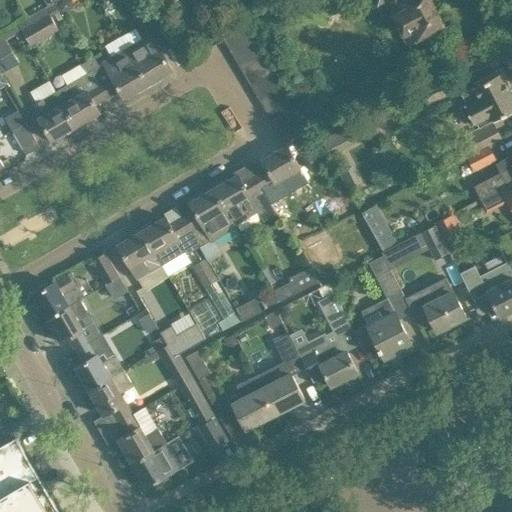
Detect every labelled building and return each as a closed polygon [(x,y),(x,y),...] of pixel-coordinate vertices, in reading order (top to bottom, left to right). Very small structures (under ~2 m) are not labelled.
[(169,41),(145,0),(135,0),(139,5),(134,8),(143,25),(137,28),(142,38),(127,46),(150,85),(151,84),(151,85),(161,79),(159,76),(172,68),(160,47),(169,41)] [(433,45),(430,39),(447,30),(431,0),(379,0),(378,5),(382,12),(389,14),(393,12),(409,42),(415,54),(420,59),(426,60),(431,57),(434,52),(433,45)] [(59,29),(47,7),(18,24),(31,45),(59,29)] [(0,56),(4,72),(8,69),(9,70),(20,63),(6,39),(9,38),(11,41),(22,34),(16,24),(0,33),(0,56)] [(241,28),(224,38),(231,50),(252,38),(245,26),(241,28)] [(252,38),(231,50),(238,61),(259,49),(252,38)] [(94,56),(87,60),(108,96),(120,89),(124,97),(138,89),(139,92),(149,87),(148,86),(150,85),(127,46),(102,61),(103,63),(99,65),(94,56)] [(259,49),(238,61),(244,73),(265,61),(259,49)] [(64,104),(76,125),(100,111),(95,103),(108,96),(87,60),(82,63),(87,72),(56,90),(64,104)] [(244,73),(251,84),(272,72),(265,61),(244,73)] [(421,90),(428,104),(466,84),(459,70),(421,90)] [(272,72),(251,84),(258,96),(279,83),(272,72)] [(3,73),(0,74),(0,90),(10,84),(3,73)] [(466,102),(458,106),(468,126),(476,121),(479,127),(465,134),(473,151),(488,144),(501,137),(492,120),(511,109),(511,93),(501,73),(462,93),(466,102)] [(279,83),(258,96),(265,107),(286,95),(279,83)] [(52,139),(76,125),(64,104),(56,90),(32,104),(52,139)] [(286,95),(265,107),(271,118),(292,106),(286,95)] [(292,106),(271,118),(278,130),(299,118),(292,106)] [(5,117),(26,153),(39,145),(18,110),(5,117)] [(299,118),(278,130),(283,138),(285,141),(302,131),(306,129),(299,118)] [(330,155),(362,138),(354,123),(322,140),(330,155)] [(310,136),(299,142),(310,160),(321,154),(310,136)] [(473,151),(467,155),(475,171),(496,160),(488,144),(473,151)] [(267,167),(255,174),(271,201),(294,187),(286,174),(300,166),(287,145),(263,159),(267,167)] [(511,154),(496,162),(501,172),(474,185),(481,198),(511,181),(511,154)] [(227,209),(236,224),(258,211),(264,220),(277,212),(271,201),(255,174),(243,181),(238,173),(214,187),(227,209)] [(511,181),(481,198),(486,209),(506,199),(511,210),(511,181)] [(214,187),(190,201),(214,240),(238,228),(236,224),(227,209),(214,187)] [(346,194),(335,199),(342,213),(352,209),(346,194)] [(378,212),(365,218),(375,238),(387,231),(378,212)] [(453,214),(436,222),(447,243),(463,234),(453,214)] [(187,254),(200,246),(183,216),(171,223),(166,216),(152,224),(150,221),(140,227),(142,230),(162,264),(185,251),(187,254)] [(421,231),(435,259),(450,251),(436,224),(421,231)] [(138,278),(162,264),(142,230),(118,244),(138,278)] [(93,259),(106,283),(120,275),(106,251),(93,259)] [(219,279),(217,274),(206,257),(193,265),(206,287),(224,318),(218,321),(223,329),(242,319),(237,310),(235,312),(217,281),(219,279)] [(500,316),(511,309),(511,269),(509,264),(507,261),(480,275),(475,265),(460,272),(474,299),(487,292),(500,316)] [(312,267),(291,276),(296,288),(317,280),(312,267)] [(369,324),(356,331),(365,349),(378,342),(385,357),(412,343),(403,325),(399,318),(412,311),(404,293),(391,268),(377,276),(387,297),(374,304),(382,318),(369,324)] [(68,273),(34,293),(48,318),(82,298),(68,273)] [(120,275),(106,283),(114,297),(128,289),(120,275)] [(434,282),(407,297),(421,323),(431,317),(437,330),(466,315),(457,297),(453,291),(446,277),(434,282)] [(310,345),(297,351),(305,365),(318,359),(320,364),(322,367),(326,375),(331,385),(358,371),(348,353),(348,352),(362,344),(334,291),(316,300),(332,331),(327,334),(326,332),(309,340),(311,344),(310,345)] [(69,337),(77,349),(90,342),(83,329),(78,320),(89,313),(81,299),(83,298),(83,297),(48,318),(62,341),(69,337)] [(255,298),(236,308),(237,310),(242,319),(261,310),(255,298)] [(283,322),(276,309),(265,315),(272,328),(283,322)] [(139,318),(147,332),(157,326),(150,313),(139,318)] [(160,331),(163,335),(168,344),(177,360),(181,359),(178,353),(205,338),(196,322),(177,333),(172,324),(160,331)] [(284,360),(256,375),(275,413),(304,398),(292,374),(306,367),(305,365),(297,351),(297,349),(288,333),(274,341),(284,360)] [(163,335),(154,340),(159,349),(168,344),(163,335)] [(76,366),(90,390),(124,370),(115,354),(102,362),(97,354),(90,342),(77,349),(84,361),(76,366)] [(161,354),(179,386),(192,379),(181,359),(177,360),(168,344),(159,349),(142,358),(145,363),(161,354)] [(200,379),(211,373),(198,350),(186,356),(200,379)] [(112,409),(119,422),(132,414),(125,402),(126,402),(121,393),(133,385),(124,370),(90,390),(104,414),(112,409)] [(241,392),(231,397),(237,410),(246,428),(275,413),(256,375),(237,385),(241,392)] [(213,415),(192,379),(179,386),(200,422),(213,415)] [(118,438),(132,462),(167,442),(158,427),(145,434),(140,426),(139,426),(132,414),(119,422),(126,433),(118,438)] [(200,422),(198,423),(212,448),(227,439),(213,414),(213,415),(200,422)] [(60,511),(16,437),(0,446),(0,511),(60,511)] [(146,486),(156,480),(158,484),(168,477),(166,474),(181,466),(167,442),(132,462),(146,486)]
